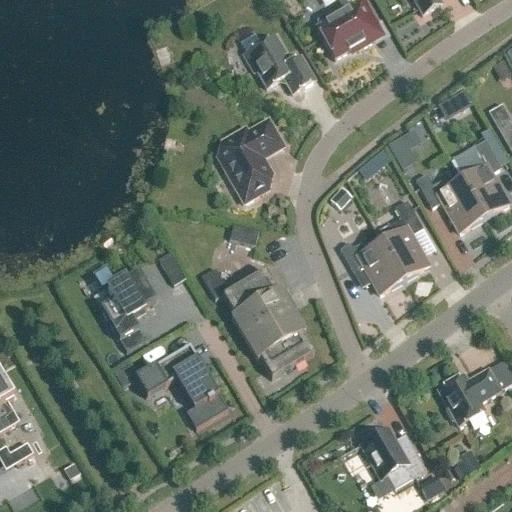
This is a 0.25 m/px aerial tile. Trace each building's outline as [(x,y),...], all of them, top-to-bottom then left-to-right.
[(412,0),(414,4),(413,5),(422,21),(442,9),(436,0),(412,0)] [(356,53),(358,56),(373,47),(367,36),(378,30),(362,3),(341,14),(343,18),(331,25),(329,21),(325,20),(318,23),(317,28),(319,31),(316,33),(334,66),(356,53)] [(292,100),(315,86),(301,62),(288,69),(282,59),(285,58),(275,41),(243,60),(253,77),(256,76),(266,94),(280,86),(285,88),(292,100)] [(500,87),(511,81),(503,66),(492,72),(500,87)] [(464,96),(452,102),(461,117),(472,110),(464,96)] [(511,128),(502,110),(488,118),(509,154),(511,152),(511,128)] [(419,152),(434,144),(423,126),(409,134),(419,152)] [(268,194),(271,182),(261,164),(281,152),(267,127),(247,139),(245,136),(221,149),(218,161),(225,174),(225,177),(231,189),(235,190),(238,197),(238,200),(242,209),(246,210),(254,205),(255,201),(268,194)] [(474,178),(461,186),(484,226),(497,218),(508,211),(490,180),(501,174),(485,146),(474,152),(481,165),(474,170),(474,178)] [(366,186),(381,174),(372,164),(358,176),(366,186)] [(484,226),(461,186),(448,193),(440,187),(432,192),(426,180),(415,186),(431,214),(441,208),(459,239),(471,232),(471,233),(484,226)] [(396,205),(407,199),(401,187),(389,194),(396,205)] [(340,215),(351,203),(341,193),(329,206),(340,215)] [(394,240),(381,247),(404,287),(417,280),(417,279),(428,273),(411,242),(423,235),(407,207),(394,214),(401,226),(393,230),(394,240)] [(254,252),(258,236),(233,230),(229,245),(254,252)] [(404,287),(381,247),(368,255),(360,249),(353,253),(350,249),(339,255),(351,276),(362,270),(379,301),(391,294),(391,295),(404,287)] [(176,287),(186,282),(180,269),(169,274),(176,287)] [(201,283),(215,306),(229,297),(215,275),(201,283)] [(126,359),(145,347),(130,322),(156,307),(138,277),(106,296),(112,306),(100,314),(126,359)] [(271,385),(314,360),(302,340),(305,339),(279,295),(276,296),(265,277),(222,302),(234,321),(231,323),(257,367),(260,365),(271,385)] [(195,436),(228,417),(189,352),(154,373),(165,392),(175,386),(192,415),(186,419),(195,436)] [(140,383),(132,369),(115,379),(123,393),(140,383)] [(468,389),(464,382),(438,397),(447,413),(446,416),(451,426),(455,427),(458,432),(484,416),(480,409),(500,397),(488,376),(476,382),(475,385),(468,389)] [(498,383),(504,395),(511,390),(511,381),(509,376),(498,383)] [(8,407),(13,404),(0,380),(0,438),(19,427),(8,407)] [(403,462),(388,436),(360,452),(378,483),(385,479),(393,493),(411,482),(424,474),(414,456),(403,462)] [(32,460),(26,450),(9,460),(15,470),(32,460)] [(464,483),(480,474),(470,456),(453,466),(464,483)] [(41,497),(51,491),(46,481),(36,487),(41,497)] [(426,506),(444,496),(435,481),(418,491),(426,506)]
